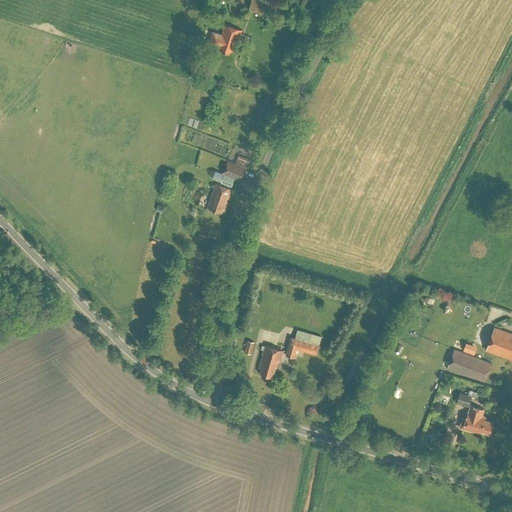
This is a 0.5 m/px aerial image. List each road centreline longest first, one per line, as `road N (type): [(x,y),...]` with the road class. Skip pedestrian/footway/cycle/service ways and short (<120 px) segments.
road 1 (unclassified): [(217,404),(236,252),(297,92),(353,0)]
road 2 (unclassified): [(511,492),(217,404)]
road 3 (unclassified): [(217,404),(150,367),(0,216)]
